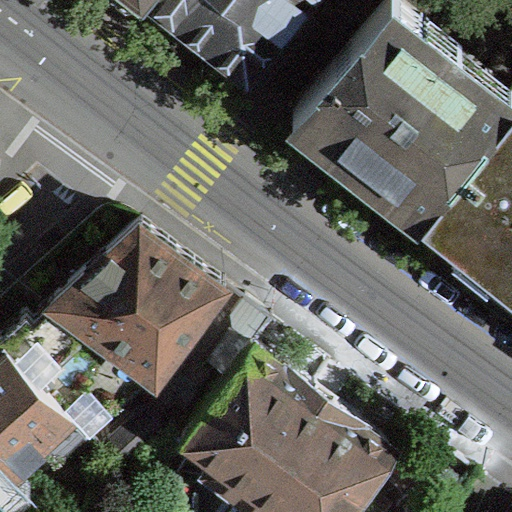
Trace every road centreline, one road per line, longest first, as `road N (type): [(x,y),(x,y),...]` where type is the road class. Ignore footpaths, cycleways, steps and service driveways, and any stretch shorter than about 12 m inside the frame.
road 1 (secondary): [(138,116),(511,400)]
road 2 (residential): [(0,242),(138,116)]
road 3 (secondary): [(138,116),(67,24),(38,0)]
road 4 (secondary): [(0,61),(19,77),(138,116)]
